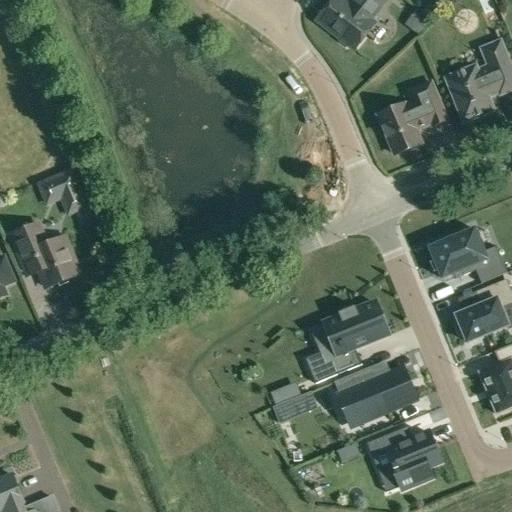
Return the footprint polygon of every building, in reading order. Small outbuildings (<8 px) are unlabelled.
[(343,0),(332,0),(317,20),(339,37),(340,41),(347,46),(350,46),(355,49),(375,24),(369,20),(384,0),(355,0),(351,6),(343,0)] [(446,78),(464,123),(494,111),(488,97),(499,93),(500,95),(511,90),(511,69),(501,42),(482,49),(489,66),(477,71),(476,66),(473,67),(472,65),(464,68),(465,71),(446,78)] [(404,105),(379,115),(395,155),(408,149),(411,151),(418,148),(418,145),(421,144),(415,130),(432,123),(433,126),(447,120),(431,83),(405,94),(410,105),(405,107),(404,105)] [(87,205),(72,169),(53,177),(68,214),(87,205)] [(47,288),(58,284),(80,275),(66,238),(48,245),(40,225),(11,236),(27,276),(40,271),(47,288)] [(475,231),(430,249),(442,279),(454,274),(456,279),(476,271),(482,284),(507,273),(497,247),(484,253),(475,231)] [(2,286),(14,281),(4,258),(0,259),(0,297),(5,295),(2,286)] [(457,319),(454,320),(460,335),(463,334),(467,343),(507,326),(500,309),(511,303),(511,296),(505,281),(476,293),(481,306),(456,316),(457,319)] [(336,352),(311,362),(319,383),(362,365),(355,348),(388,335),(375,303),(356,311),(340,318),(324,324),(325,325),(336,352)] [(511,361),(511,345),(495,353),(500,365),(480,373),(497,414),(511,408),(511,362),(511,361)] [(370,368),(334,383),(338,392),(340,395),(343,403),(354,398),(361,415),(384,405),(387,413),(415,401),(402,369),(390,373),(375,380),(370,368)] [(277,404),(296,396),(292,386),(272,394),(277,404)] [(292,400),(297,412),(308,407),(304,395),(292,400)] [(439,462),(428,434),(411,441),(406,429),(377,441),(381,452),(389,449),(398,471),(396,472),(403,488),(429,477),(425,468),(439,462)] [(341,463),(360,456),(355,443),(336,451),(341,463)] [(58,511),(52,497),(33,504),(29,511),(20,511),(18,507),(24,504),(12,475),(0,480),(0,511),(58,511)]
